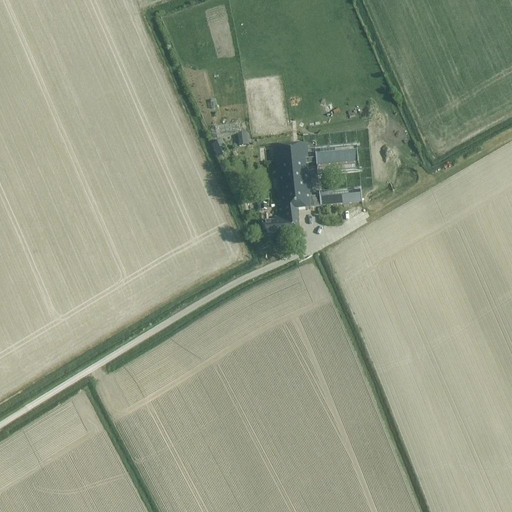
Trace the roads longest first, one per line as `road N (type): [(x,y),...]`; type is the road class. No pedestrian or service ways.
road 1 (unclassified): [(0,427),(231,286),(307,250)]
road 2 (track): [(307,250),(511,134)]
